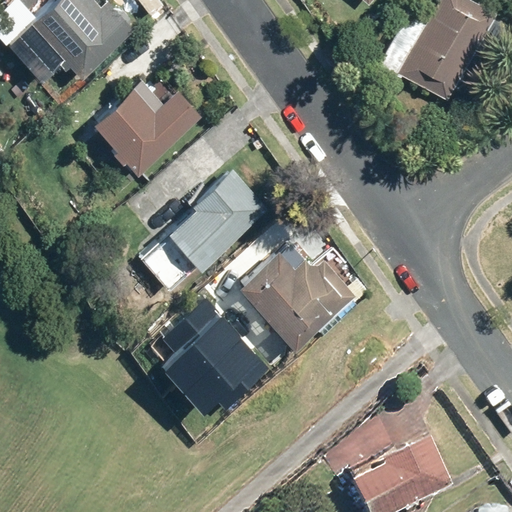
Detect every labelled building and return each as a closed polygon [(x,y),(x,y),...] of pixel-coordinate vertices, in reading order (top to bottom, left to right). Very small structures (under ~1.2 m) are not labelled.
[(48,0),(27,19),(73,73),(128,27),(104,0),(97,0),(95,3),(92,0),(48,0)] [(428,0),(392,66),(443,95),(490,11),(470,0),(428,0)] [(129,168),(194,113),(163,77),(148,89),(134,73),(84,115),(129,168)] [(153,216),(189,262),(260,206),(223,161),(153,216)] [(286,347),(351,293),(318,255),(305,265),(296,254),(284,264),(268,246),(229,280),(286,347)] [(179,357),(163,371),(205,417),(223,401),(230,409),(270,373),(204,301),(163,339),(179,357)] [(341,471),(358,511),(377,511),(441,485),(420,437),(341,471)]
